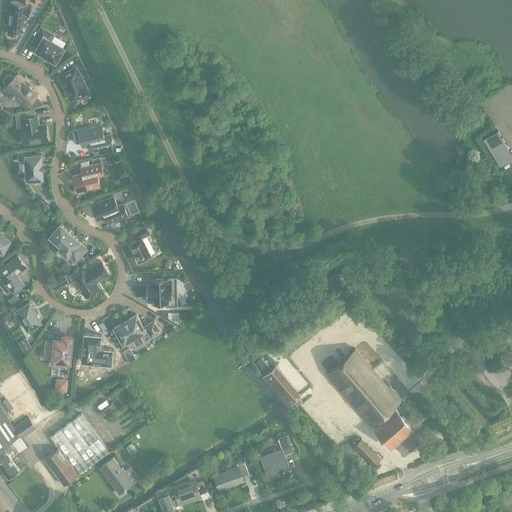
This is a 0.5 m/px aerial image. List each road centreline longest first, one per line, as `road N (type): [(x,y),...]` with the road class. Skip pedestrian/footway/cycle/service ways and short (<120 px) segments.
road 1 (residential): [(0,52),(29,66),(51,90),(61,115),(59,195),(123,264),(111,302),(71,312),(47,294),(31,237),(0,207)]
road 2 (residential): [(334,511),(318,482),(227,511)]
